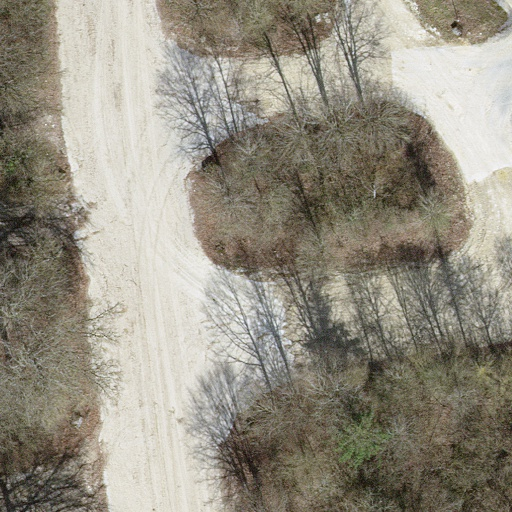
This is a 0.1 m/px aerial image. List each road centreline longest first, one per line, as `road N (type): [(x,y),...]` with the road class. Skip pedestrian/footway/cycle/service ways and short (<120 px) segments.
road 1 (track): [(163,511),(90,0)]
road 2 (track): [(107,104),(511,69)]
road 3 (track): [(145,369),(511,319)]
road 4 (track): [(374,0),(511,194)]
